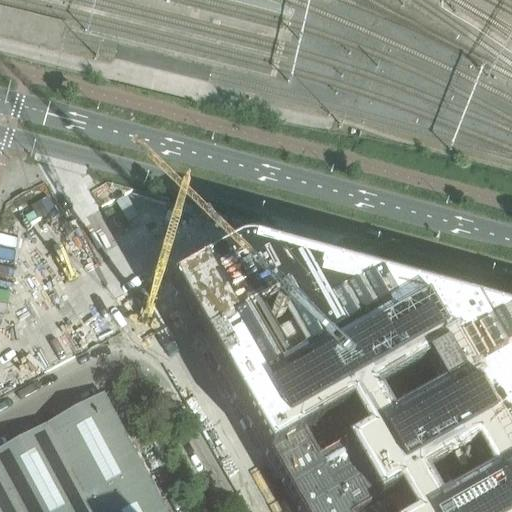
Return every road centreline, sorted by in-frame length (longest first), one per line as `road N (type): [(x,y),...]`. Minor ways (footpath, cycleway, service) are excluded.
road 1 (secondary): [(511,237),(0,96)]
road 2 (secondary): [(0,134),(511,272)]
road 3 (unclassified): [(233,511),(142,349)]
road 4 (unclassified): [(0,425),(142,349)]
